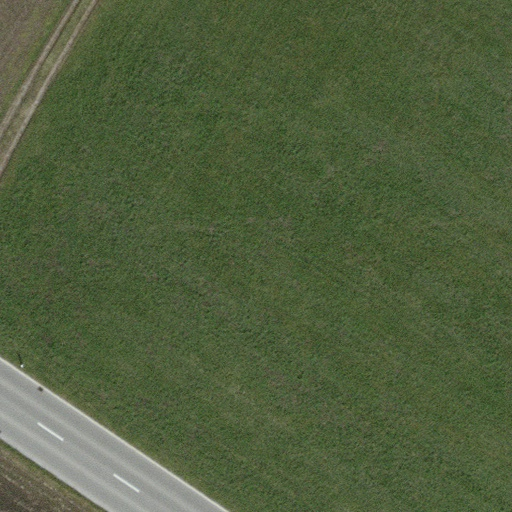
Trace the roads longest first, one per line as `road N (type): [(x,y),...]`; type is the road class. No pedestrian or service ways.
road 1 (tertiary): [(0,397),(166,511)]
road 2 (track): [(0,139),(79,0)]
